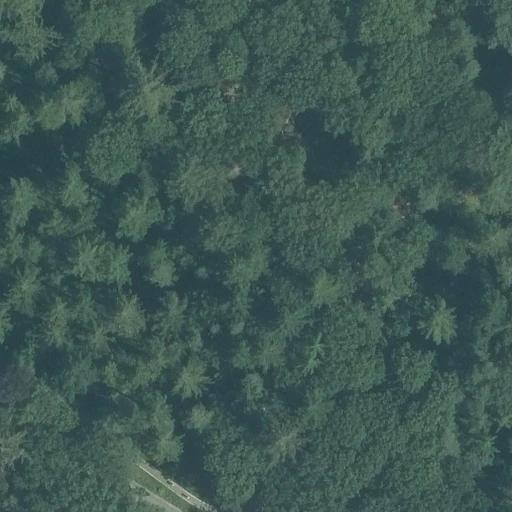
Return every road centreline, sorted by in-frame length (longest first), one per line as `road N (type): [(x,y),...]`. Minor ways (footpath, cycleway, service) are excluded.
road 1 (track): [(407,443),(403,407),(331,181),(161,229)]
road 2 (track): [(161,229),(256,493)]
road 3 (track): [(81,0),(161,229)]
road 4 (secondary): [(163,511),(0,381)]
road 5 (track): [(511,130),(331,181)]
